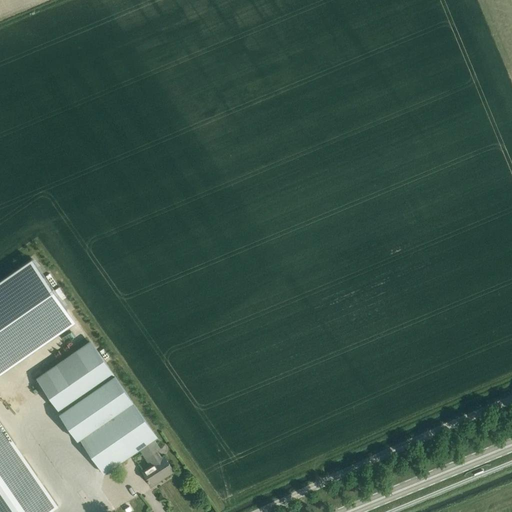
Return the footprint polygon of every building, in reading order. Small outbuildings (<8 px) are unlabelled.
[(33,259),(0,281),(0,354),(67,309),(33,259)] [(90,342),(38,377),(61,411),(60,411),(79,438),(81,437),(104,471),(139,447),(152,438),(155,436),(90,342)] [(6,389),(12,386),(14,390),(20,386),(13,375),(2,382),(6,389)] [(44,511),(55,505),(0,424),(0,511),(44,511)] [(152,438),(139,447),(151,465),(143,471),(148,479),(147,479),(148,481),(149,481),(151,484),(173,470),(163,455),(161,457),(157,450),(159,449),(152,438)]
